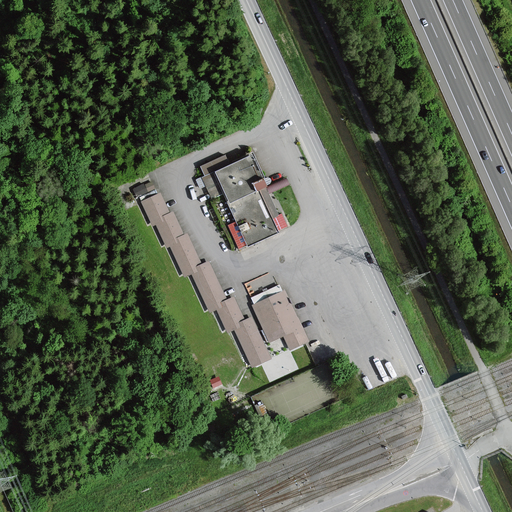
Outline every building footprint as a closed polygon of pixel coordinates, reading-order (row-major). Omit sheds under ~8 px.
[(260,154),(203,179),(237,254),(295,229),(260,154)] [(160,194),(143,202),(153,223),(157,222),(170,215),(160,194)] [(170,215),(157,222),(168,245),(171,243),(185,237),(174,214),(170,215)] [(188,235),(185,237),(171,243),(185,274),(192,271),(202,266),(195,250),(188,235)] [(209,263),(202,266),(192,271),(211,310),(218,307),(228,302),(209,263)] [(309,342),(286,290),(253,305),(269,342),(285,335),(292,350),(309,342)] [(234,299),(228,302),(218,307),(229,330),(233,328),(235,327),(246,322),(234,299)] [(252,319),(246,322),(235,327),(253,366),(270,358),(252,319)]
